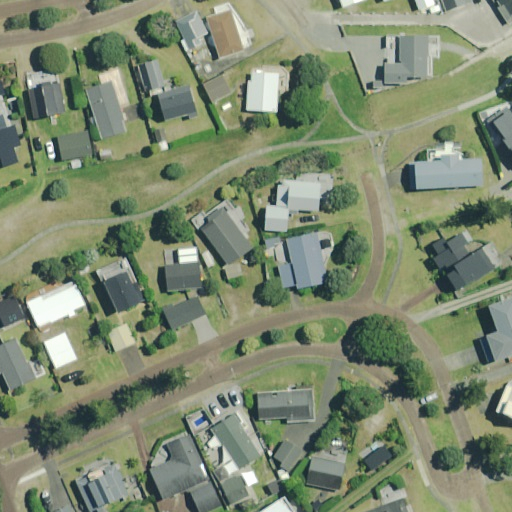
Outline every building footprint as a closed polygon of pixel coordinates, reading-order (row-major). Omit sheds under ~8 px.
[(437,5),(434,0),(416,0),(421,11),(437,5)] [(473,3),(472,0),(442,0),(448,12),(473,3)] [(511,24),(511,0),(495,0),(511,25),(511,24)] [(246,52),(230,3),(215,8),(218,16),(209,19),(223,59),(246,52)] [(208,35),(200,12),(175,21),(182,41),(186,52),(203,46),(200,38),(208,35)] [(443,39),(431,38),(403,37),(389,37),(387,84),(408,85),(408,77),(430,78),(430,58),(442,58),(443,39)] [(167,87),(159,60),(138,66),(145,93),(167,87)] [(255,74),(254,82),(240,82),(239,100),(253,100),(253,110),(279,112),(281,75),(255,74)] [(233,94),(225,77),(206,86),(215,103),(233,94)] [(125,121),(127,120),(113,82),(88,91),(105,140),(128,132),(125,121)] [(35,118),(59,114),(68,112),(63,84),(54,86),(30,90),(35,118)] [(200,118),(199,113),(191,85),(159,94),(167,122),(190,116),(191,120),(200,118)] [(511,112),(509,108),(490,121),(511,152),(511,112)] [(6,116),(0,117),(0,161),(3,161),(4,167),(20,164),(17,147),(22,147),(19,126),(8,128),(6,116)] [(169,150),(167,129),(157,131),(160,151),(169,150)] [(94,155),(90,132),(61,138),(65,161),(94,155)] [(114,161),(112,151),(99,154),(102,163),(114,161)] [(460,162),(460,156),(444,157),(444,163),(412,164),(413,190),(485,187),(484,161),(460,162)] [(320,212),(323,184),(281,180),(278,207),(270,207),(267,231),(288,233),(290,215),(299,216),(299,210),(320,212)] [(255,249),(225,206),(209,216),(214,223),(205,229),(230,266),(255,249)] [(330,283),(320,234),(289,240),(275,243),(285,289),(298,286),(299,289),(330,283)] [(471,244),(465,234),(449,243),(446,239),(432,247),(444,269),(447,268),(459,291),(504,266),(500,259),(492,263),(485,250),(472,257),(466,247),(471,244)] [(216,265),(209,249),(201,253),(209,269),(216,265)] [(143,303),(126,262),(103,272),(120,313),(143,303)] [(203,289),(201,264),(167,267),(169,292),(203,289)] [(238,267),(226,270),(228,280),(240,278),(238,267)] [(77,316),(76,314),(75,311),(86,307),(76,283),(53,293),(50,285),(37,291),(40,298),(28,303),(39,329),(70,316),(71,319),(77,316)] [(26,319),(15,296),(0,303),(0,315),(6,329),(26,319)] [(511,299),(491,307),(499,332),(481,338),(490,365),(511,356),(511,299)] [(200,319),(192,300),(165,312),(173,331),(200,319)] [(137,343),(128,324),(109,333),(118,352),(137,343)] [(44,343),(47,349),(45,350),(51,363),(53,362),(58,370),(79,360),(72,346),(78,343),(72,330),(44,343)] [(29,364),(17,338),(0,346),(0,363),(13,391),(46,375),(39,360),(29,364)] [(48,399),(42,385),(30,391),(37,405),(48,399)] [(289,386),(289,393),(260,395),(261,421),(288,419),(288,424),(317,422),(315,391),(298,392),(297,386),(289,386)] [(498,413),(505,416),(504,420),(511,422),(511,387),(508,386),(498,413)] [(263,456),(235,415),(214,429),(241,471),(263,456)] [(213,511),(223,507),(191,436),(170,445),(177,460),(153,471),(166,501),(191,489),(201,511),(213,511)] [(304,452),(288,441),(277,458),(285,464),(283,468),(291,473),(304,452)] [(394,457),(386,446),(367,461),(375,472),(394,457)] [(347,465),(315,458),(309,486),(340,493),(347,465)] [(91,511),(131,495),(116,461),(77,478),(91,511)] [(255,472),(246,476),(251,487),(259,483),(255,472)] [(252,497),(241,477),(224,486),(234,506),(252,497)] [(297,511),(285,495),(260,511),(297,511)] [(410,511),(406,499),(371,511),(410,511)]
